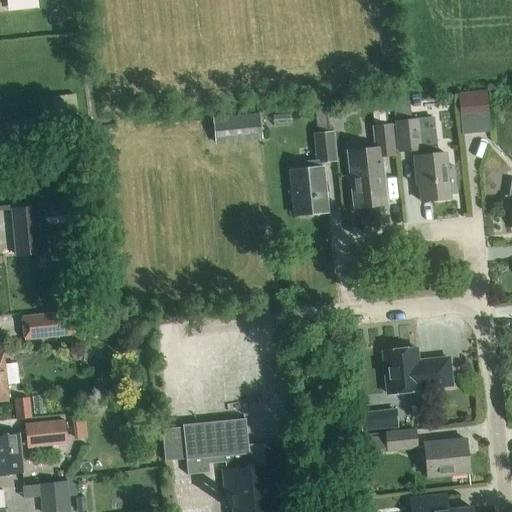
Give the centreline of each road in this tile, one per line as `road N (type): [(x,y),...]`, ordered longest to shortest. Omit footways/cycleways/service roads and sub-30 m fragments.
road 1 (unclassified): [(479,302),(351,317),(350,310),(342,245),(470,229)]
road 2 (unclassified): [(502,511),(479,302)]
